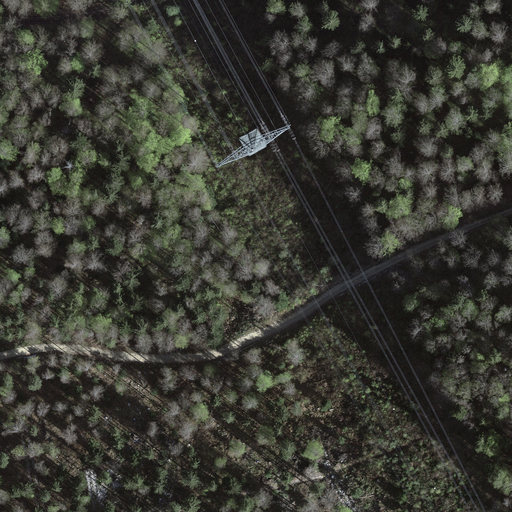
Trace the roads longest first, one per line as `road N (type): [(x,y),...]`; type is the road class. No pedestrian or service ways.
road 1 (track): [(511,211),(400,256),(227,349),(195,357),(73,347),(0,354)]
road 2 (track): [(136,0),(95,14),(0,18)]
